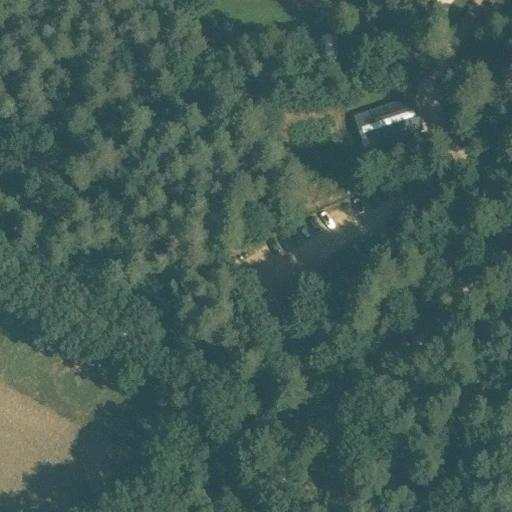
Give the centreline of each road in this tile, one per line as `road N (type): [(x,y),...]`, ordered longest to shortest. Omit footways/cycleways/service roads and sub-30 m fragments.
road 1 (track): [(511,185),(490,172),(405,189),(258,279),(316,384),(324,432)]
road 2 (track): [(0,234),(317,438)]
road 3 (track): [(250,511),(511,251)]
road 4 (track): [(490,172),(455,149),(438,123),(430,86),(481,0)]
